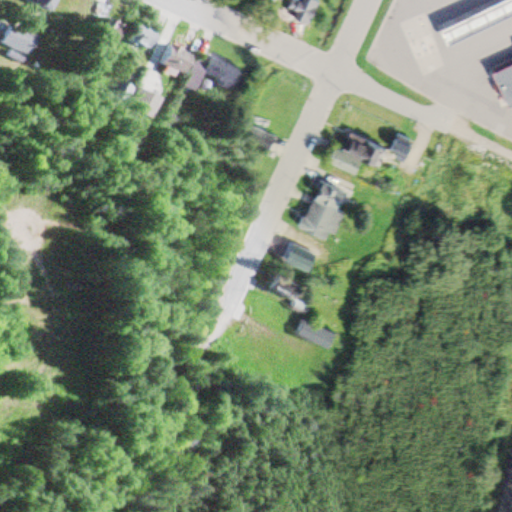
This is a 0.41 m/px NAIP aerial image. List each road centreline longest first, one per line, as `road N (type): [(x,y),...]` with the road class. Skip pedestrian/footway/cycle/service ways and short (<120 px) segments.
road 1 (residential): [(177,0),(511,157)]
road 2 (residential): [(237,278),(368,0)]
road 3 (track): [(237,278),(183,360),(58,511)]
road 4 (residential): [(39,339),(22,246),(0,214)]
